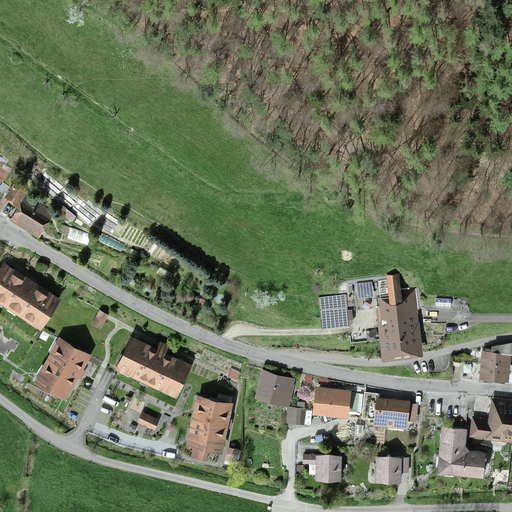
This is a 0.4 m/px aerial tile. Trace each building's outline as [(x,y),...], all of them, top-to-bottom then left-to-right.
[(0,165),(0,180),(2,182),(9,171),(0,165)] [(16,183),(7,194),(17,201),(25,190),(16,183)] [(48,214),(27,200),(22,208),(16,204),(8,215),(25,226),(27,223),(38,230),(48,214)] [(92,236),(62,224),(58,233),(89,245),(92,236)] [(57,301),(3,266),(0,270),(0,302),(39,328),(57,301)] [(398,277),(354,281),(357,307),(381,304),(386,348),(417,345),(412,291),(400,293),(398,277)] [(347,307),(323,310),(325,326),(349,324),(347,307)] [(99,314),(94,323),(101,327),(106,318),(99,314)] [(189,367),(130,339),(116,369),(175,397),(189,367)] [(88,357),(59,341),(37,383),(66,398),(88,357)] [(508,357),(484,354),(482,375),(506,378),(508,357)] [(294,383),(263,375),(257,397),(287,405),(294,383)] [(352,395),(318,390),(316,406),(350,411),(352,395)] [(231,406),(199,398),(188,445),(220,453),(231,406)] [(406,404),(378,401),(377,418),(404,421),(406,404)] [(488,438),(511,441),(511,404),(493,402),(488,438)] [(289,421),(296,422),(297,407),(290,407),(289,421)] [(297,407),(296,422),(303,423),(305,408),(297,407)] [(144,413),(140,421),(153,428),(157,420),(144,413)] [(439,472),(464,449),(466,429),(444,427),(439,472)] [(235,460),(237,450),(228,448),(226,458),(235,460)] [(464,449),(439,472),(481,477),(484,451),(464,449)] [(338,458),(318,457),(318,479),(338,479),(338,458)] [(399,460),(380,459),(379,480),(399,480),(399,460)]
